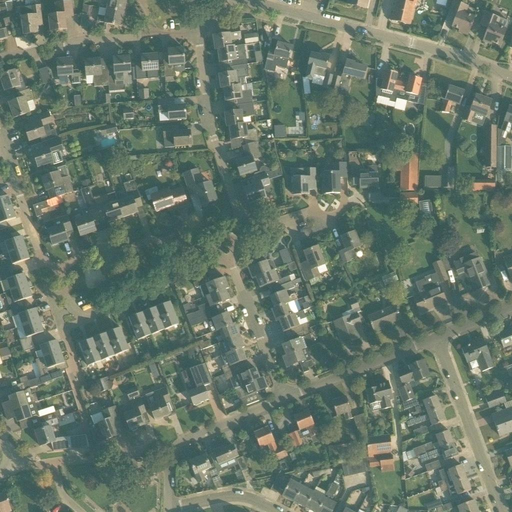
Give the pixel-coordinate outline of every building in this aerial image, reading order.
[(107,9),(124,12),(126,0),(97,0),(108,2),(107,9)] [(348,0),(347,5),(366,9),(367,0),(348,0)] [(396,0),(391,21),(410,25),(415,3),(416,4),(416,0),(396,0)] [(67,30),(65,17),(73,16),(71,1),(59,3),(60,15),(48,16),(50,32),(67,30)] [(465,6),(453,1),(448,13),(456,16),(452,27),(459,30),(458,33),(467,36),(474,18),(462,13),(465,6)] [(0,5),(0,12),(0,15),(0,14),(0,39),(7,38),(4,26),(10,25),(5,4),(0,5)] [(30,7),(20,9),(21,17),(24,35),(38,33),(38,26),(37,21),(43,21),(41,6),(30,7)] [(98,16),(97,22),(104,23),(104,24),(121,27),(124,12),(107,9),(105,17),(98,16)] [(485,13),(483,18),(480,25),(488,28),(483,42),(491,45),(492,43),(500,46),(509,22),(498,17),(497,18),(485,13)] [(82,14),(82,17),(80,27),(87,28),(90,15),(82,14)] [(241,39),(239,27),(223,29),(225,29),(225,35),(213,36),(215,50),(231,47),(230,40),(241,39)] [(258,42),(257,34),(256,33),(244,35),(245,44),(252,43),(258,42)] [(276,67),(286,70),(292,47),(277,43),(275,50),(269,49),(264,70),(274,72),(276,67)] [(232,61),(233,67),(247,65),(245,52),(235,54),(234,47),(231,47),(215,50),(218,50),(219,60),(218,60),(218,61),(219,61),(220,63),(232,61)] [(163,62),(165,77),(175,77),(174,66),(184,65),(183,49),(168,50),(169,61),(163,62)] [(325,74),(329,56),(321,54),(321,56),(311,53),(308,66),(309,66),(305,79),(313,81),(314,75),(325,77),(326,74),(325,74)] [(148,71),(157,70),(158,70),(157,55),(141,56),(142,66),(136,67),(137,80),(148,79),(148,71)] [(114,70),(108,71),(109,86),(125,85),(124,73),(130,73),(129,57),(113,58),(113,59),(114,68),(114,70)] [(72,71),(71,59),(57,60),(58,77),(67,76),(68,84),(80,83),(79,71),(72,71)] [(109,86),(108,71),(101,71),(100,59),(85,60),(86,77),(93,76),(94,87),(109,86)] [(333,76),(330,89),(337,91),(339,86),(348,88),(350,77),(363,80),(367,68),(354,64),(355,63),(347,60),(342,78),(333,76)] [(221,89),(223,88),(243,85),(242,78),(248,77),(247,65),(233,67),(234,73),(219,75),(221,89)] [(39,70),(43,85),(51,82),(46,68),(39,70)] [(20,86),(15,71),(0,75),(0,77),(5,91),(15,88),(17,93),(27,90),(25,84),(20,86)] [(398,82),(395,81),(397,73),(385,71),(385,72),(383,71),(381,80),(383,80),(381,90),(391,93),(390,98),(396,99),(398,91),(396,91),(398,82)] [(326,74),(325,77),(322,87),(330,89),(333,76),(326,74)] [(398,91),(396,99),(405,101),(407,94),(417,96),(421,79),(410,77),(408,85),(398,82),(396,91),(398,91)] [(239,105),(253,103),(251,91),(247,91),(246,84),(243,85),(223,88),(225,99),(224,99),(224,100),(225,99),(225,101),(238,99),(239,105)] [(460,105),(464,92),(449,86),(447,93),(443,92),(440,99),(445,100),(441,112),(437,112),(433,148),(447,149),(452,114),(448,113),(452,103),(460,105)] [(30,89),(27,90),(17,93),(19,100),(9,103),(14,118),(29,113),(26,103),(34,100),(30,89)] [(148,89),(139,90),(139,100),(149,99),(148,89)] [(1,100),(3,104),(16,97),(15,93),(1,100)] [(110,103),(109,94),(102,95),(102,103),(110,103)] [(486,117),(491,101),(476,96),(471,109),(468,107),(463,120),(471,123),(475,113),(486,117)] [(160,121),(162,121),(162,122),(186,120),(185,105),(174,106),(174,99),(158,100),(160,121)] [(227,127),(229,127),(243,125),(242,117),(254,115),(253,103),(239,105),(239,111),(225,114),(227,127)] [(501,131),(508,133),(511,124),(511,123),(511,108),(509,107),(504,121),(505,121),(501,131)] [(123,120),(134,119),(133,109),(122,110),(123,120)] [(42,143),(57,138),(55,129),(50,131),(48,125),(53,123),(49,112),(26,120),(29,126),(24,127),(29,142),(40,138),(42,143)] [(361,114),(361,122),(372,122),(373,114),(361,114)] [(115,123),(105,126),(107,135),(117,132),(115,123)] [(243,138),(245,146),(256,142),(258,142),(257,129),(246,131),(245,124),(243,125),(229,127),(231,137),(230,137),(230,138),(231,138),(231,140),(243,138)] [(178,126),(163,127),(164,139),(174,139),(174,147),(191,146),(190,131),(178,132),(178,126)] [(495,169),(496,159),(496,126),(485,126),(485,148),(485,169),(495,169)] [(57,138),(42,143),(44,149),(33,153),(38,168),(53,162),(54,165),(62,162),(59,152),(63,150),(58,137),(57,138)] [(247,159),(236,162),(240,176),(256,171),(252,160),(261,157),(256,142),(245,146),(243,147),(247,159)] [(510,147),(497,147),(497,171),(511,171),(511,147),(510,147)] [(349,163),(353,163),(358,158),(358,153),(348,153),(349,163)] [(398,153),(397,172),(401,172),(400,191),(416,191),(417,170),(418,170),(418,154),(398,153)] [(334,173),(323,174),(322,174),(324,194),(340,193),(339,178),(346,178),(346,164),(333,165),(334,173)] [(261,167),(259,171),(259,172),(254,174),(253,176),(254,178),(266,174),(269,173),(268,168),(264,166),(261,167)] [(380,202),(380,192),(378,192),(377,175),(377,166),(368,167),(368,172),(352,173),(353,186),(360,185),(360,189),(368,189),(369,202),(380,202)] [(195,189),(197,194),(201,206),(217,201),(210,183),(203,185),(198,169),(183,175),(188,192),(190,196),(189,191),(195,189)] [(288,179),(288,181),(288,191),(293,191),(293,195),(309,195),(309,191),(317,190),(316,169),(303,170),(304,178),(292,179),(288,179)] [(442,176),(441,187),(454,187),(455,169),(442,169),(442,176)] [(68,177),(66,178),(61,180),(59,172),(41,178),(46,191),(48,191),(51,200),(60,197),(73,192),(68,177)] [(244,189),(249,204),(265,199),(262,188),(269,185),(266,174),(254,178),(253,178),(255,185),(244,189)] [(424,188),(440,188),(440,176),(424,176),(424,188)] [(89,180),(82,182),(84,188),(91,186),(89,180)] [(128,199),(118,202),(123,218),(137,213),(136,208),(142,206),(134,181),(123,184),(128,199)] [(84,189),(83,189),(87,199),(93,197),(92,195),(89,187),(84,189)] [(148,201),(152,200),(156,212),(171,207),(172,210),(187,205),(182,187),(170,191),(169,190),(158,193),(156,188),(144,192),(148,201)] [(95,205),(101,220),(107,218),(109,222),(123,218),(118,202),(110,205),(108,196),(104,195),(93,199),(95,205)] [(0,211),(12,207),(8,196),(0,198),(0,211)] [(50,207),(50,206),(48,201),(33,206),(36,217),(43,215),(41,210),(50,207)] [(420,219),(431,219),(430,201),(419,202),(420,219)] [(72,230),(72,229),(78,228),(80,237),(96,231),(92,221),(100,219),(100,220),(101,220),(95,205),(80,210),(83,218),(75,221),(73,214),(68,216),(72,230)] [(16,218),(12,207),(0,211),(0,230),(8,227),(6,222),(16,218)] [(45,223),(46,223),(48,231),(47,231),(52,246),(68,241),(64,231),(71,229),(72,231),(72,230),(68,216),(67,215),(45,223)] [(356,257),(353,250),(361,247),(355,232),(341,238),(345,250),(339,252),(343,264),(351,262),(350,260),(356,257)] [(22,237),(12,240),(10,234),(0,237),(0,242),(0,244),(5,242),(9,254),(26,248),(22,237)] [(301,265),(301,266),(308,282),(309,281),(311,286),(321,282),(319,277),(320,276),(317,268),(325,265),(318,247),(304,252),(308,262),(301,265)] [(29,259),(26,248),(9,254),(13,265),(29,259)] [(485,279),(488,278),(480,258),(478,259),(476,254),(460,260),(460,259),(459,260),(460,261),(453,264),(458,276),(465,273),(473,292),(487,287),(483,279),(485,278),(485,279)] [(270,272),(274,270),(276,269),(273,262),(269,260),(266,261),(248,269),(252,279),(256,278),(255,278),(271,272),(270,272)] [(440,261),(432,264),(437,277),(446,274),(440,261)] [(0,275),(10,272),(8,266),(0,268),(0,275)] [(270,284),(272,289),(291,282),(289,277),(281,280),(280,277),(278,276),(277,277),(274,270),(270,272),(271,272),(255,278),(256,278),(260,288),(270,284)] [(12,278),(10,272),(0,275),(0,281),(6,280),(10,292),(32,284),(31,281),(27,282),(24,274),(12,278)] [(425,282),(416,285),(419,294),(413,296),(420,314),(446,303),(436,277),(431,279),(430,275),(424,278),(425,282)] [(193,283),(195,288),(197,288),(200,287),(204,298),(206,297),(225,290),(229,288),(224,278),(211,283),(209,277),(193,283)] [(341,278),(338,285),(347,289),(350,282),(341,278)] [(269,297),(274,309),(287,303),(287,304),(294,301),(297,300),(296,295),(294,294),(290,296),(289,297),(288,298),(285,291),(293,288),(291,282),(272,289),(270,290),(272,296),(269,297)] [(33,288),(32,284),(10,292),(14,303),(10,304),(12,310),(24,306),(22,301),(32,297),(29,289),(33,288)] [(195,320),(207,315),(210,314),(208,308),(229,300),(225,290),(206,297),(209,303),(198,307),(199,311),(193,314),(195,320)] [(272,304),(267,292),(263,293),(268,306),(272,304)] [(359,308),(356,300),(349,302),(352,310),(359,308)] [(287,303),(274,309),(271,310),(276,322),(279,321),(279,320),(292,315),(298,313),(294,301),(287,304),(287,303)] [(302,305),(304,310),(313,306),(311,301),(302,305)] [(157,311),(164,328),(165,330),(173,327),(172,325),(178,323),(170,302),(162,305),(164,308),(157,311)] [(26,312),(24,306),(12,310),(14,316),(18,315),(22,327),(44,319),(43,316),(38,317),(36,309),(26,312)] [(367,317),(369,320),(374,333),(382,329),(381,326),(385,324),(385,326),(401,320),(395,306),(375,314),(376,317),(369,320),(368,317),(367,317)] [(150,313),(144,316),(151,333),(152,335),(159,332),(159,330),(164,328),(157,311),(156,307),(149,310),(150,313)] [(293,328),(296,334),(309,329),(307,323),(299,326),(296,319),(300,318),(301,320),(306,318),(303,311),(298,313),(292,315),(279,320),(279,321),(283,332),(293,328)] [(144,316),(143,313),(136,315),(137,319),(131,321),(129,318),(138,341),(146,337),(145,335),(151,333),(144,316)] [(210,334),(216,331),(220,330),(232,325),(228,313),(212,319),(214,326),(208,329),(210,334)] [(361,324),(356,314),(350,316),(333,323),(339,337),(342,336),(345,344),(351,341),(351,342),(359,339),(359,338),(357,339),(352,327),(361,324)] [(207,315),(195,320),(189,322),(191,328),(209,320),(207,315)] [(19,340),(21,346),(33,342),(31,336),(43,332),(41,324),(45,322),(44,319),(22,327),(26,338),(19,340)] [(232,325),(220,330),(224,341),(239,335),(235,324),(232,325)] [(114,334),(108,337),(107,337),(114,354),(115,356),(123,353),(122,351),(128,349),(120,328),(113,331),(114,334)] [(511,328),(498,334),(504,348),(511,344),(511,328)] [(282,345),(286,356),(301,350),(307,348),(314,346),(309,335),(311,334),(309,329),(296,334),(298,333),(300,338),(282,345)] [(100,339),(94,342),(101,359),(102,361),(109,358),(108,356),(114,354),(107,337),(108,337),(106,333),(99,336),(100,339)] [(224,341),(224,342),(218,344),(222,355),(228,353),(241,348),(244,347),(239,335),(224,341)] [(461,349),(467,363),(477,359),(482,372),(493,368),(488,354),(489,354),(482,337),(470,342),(469,345),(468,346),(461,349)] [(101,359),(94,342),(93,339),(86,341),(87,345),(81,347),(80,344),(79,344),(88,367),(96,363),(95,361),(101,359)] [(198,342),(201,350),(211,346),(209,341),(204,343),(203,340),(198,342)] [(36,360),(61,352),(57,341),(40,346),(41,350),(35,353),(37,360),(35,360),(36,360)] [(326,341),(319,344),(320,348),(325,350),(329,348),(326,341)] [(35,348),(33,342),(21,346),(23,352),(35,348)] [(8,347),(0,349),(0,353),(2,361),(11,359),(8,347)] [(190,356),(197,353),(195,347),(188,349),(190,356)] [(221,356),(223,361),(227,359),(230,366),(246,360),(241,348),(228,353),(222,355),(221,356)] [(286,356),(282,357),(286,368),(299,363),(303,373),(309,371),(308,368),(313,366),(307,348),(301,350),(286,356)] [(61,352),(36,360),(41,378),(54,374),(57,372),(55,366),(64,363),(61,352)] [(409,367),(410,369),(405,371),(405,370),(398,372),(403,385),(414,380),(415,382),(429,377),(423,361),(409,367)] [(147,365),(152,378),(159,375),(154,363),(147,365)] [(189,378),(194,390),(188,392),(193,406),(209,400),(206,393),(213,390),(209,378),(204,364),(189,370),(192,377),(189,378)] [(237,376),(241,387),(260,379),(256,369),(246,373),(237,376)] [(26,383),(28,389),(45,383),(52,380),(55,379),(54,374),(41,378),(28,382),(26,383)] [(263,378),(260,379),(241,387),(240,387),(244,398),(238,400),(242,408),(259,401),(256,393),(267,389),(263,378)] [(96,382),(99,391),(100,393),(108,390),(104,379),(96,382)] [(393,400),(392,397),(388,382),(377,385),(377,388),(366,390),(368,398),(367,399),(366,400),(367,404),(368,404),(369,404),(370,405),(379,403),(381,410),(391,408),(390,400),(393,400)] [(403,403),(414,399),(409,385),(398,389),(403,403)] [(146,414),(145,411),(140,398),(136,387),(126,391),(134,410),(124,414),(130,430),(129,430),(129,431),(131,431),(132,432),(137,430),(137,428),(144,425),(140,416),(146,414)] [(140,398),(145,411),(151,409),(155,421),(169,415),(165,405),(172,403),(166,387),(156,391),(158,395),(154,397),(156,403),(150,406),(146,396),(140,398)] [(2,404),(5,412),(27,405),(33,403),(31,396),(25,398),(23,392),(9,397),(11,402),(2,404)] [(489,409),(506,402),(502,392),(496,394),(497,396),(486,400),(489,409)] [(436,396),(423,401),(425,409),(416,413),(412,414),(414,419),(441,409),(436,396)] [(351,412),(346,397),(332,402),(336,416),(343,414),(346,420),(351,419),(349,412),(351,412)] [(403,403),(402,403),(405,410),(414,407),(418,405),(417,403),(415,399),(414,399),(403,403)] [(33,403),(5,412),(8,420),(16,418),(17,422),(18,422),(19,422),(28,419),(30,427),(41,424),(57,419),(55,412),(40,417),(39,414),(35,402),(33,403)] [(91,417),(94,426),(95,428),(91,429),(97,444),(96,445),(106,441),(105,441),(105,440),(118,435),(113,423),(120,420),(115,407),(91,417)] [(508,417),(494,422),(499,436),(511,431),(511,408),(506,411),(508,417)] [(406,422),(408,427),(429,419),(432,426),(445,422),(441,409),(414,419),(406,422)] [(321,426),(315,428),(313,425),(314,425),(308,411),(294,417),(299,431),(307,428),(311,438),(322,433),(321,426)] [(353,417),(359,438),(365,436),(364,414),(353,417)] [(43,429),(35,431),(40,447),(51,443),(53,452),(69,450),(68,440),(56,441),(55,439),(51,426),(58,424),(57,419),(41,424),(43,429)] [(415,438),(428,433),(425,426),(412,432),(415,438)] [(268,445),(271,452),(275,462),(287,457),(282,446),(276,449),(274,442),(268,428),(254,434),(260,448),(268,445)] [(291,434),(297,447),(303,444),(297,431),(291,434)] [(436,436),(438,443),(432,445),(431,443),(412,450),(413,451),(403,455),(403,462),(419,456),(427,453),(453,443),(448,431),(436,436)] [(366,438),(367,454),(392,452),(390,436),(366,438)] [(430,460),(443,455),(445,461),(458,456),(453,443),(427,453),(430,460)] [(222,447),(213,451),(219,465),(237,457),(233,445),(223,449),(222,447)] [(210,468),(205,455),(189,462),(199,483),(205,480),(201,472),(210,468)] [(389,455),(379,457),(380,466),(393,465),(392,455),(389,455)] [(243,457),(236,460),(245,483),(252,480),(243,457)] [(360,459),(363,473),(369,471),(368,458),(368,457),(360,459)] [(357,474),(363,473),(360,459),(354,461),(357,474)] [(357,474),(354,461),(348,462),(351,476),(357,474)] [(427,472),(441,468),(438,461),(425,466),(427,472)] [(351,476),(348,462),(341,463),(344,477),(351,476)] [(447,485),(453,483),(466,478),(461,466),(442,472),(445,480),(447,485)] [(215,469),(211,471),(209,472),(216,490),(224,488),(215,469)] [(137,470),(130,471),(132,488),(147,486),(146,479),(139,479),(137,470)] [(277,494),(283,481),(286,476),(277,478),(270,490),(277,494)] [(470,491),(466,478),(453,483),(447,485),(449,490),(448,490),(451,498),(457,495),(470,491)] [(282,496),(294,503),(302,486),(290,480),(282,496)] [(332,484),(324,498),(317,511),(332,511),(336,504),(330,501),(331,498),(332,499),(338,487),(332,484)] [(294,503),(305,508),(313,492),(302,486),(294,503)] [(305,508),(312,511),(317,511),(324,498),(313,492),(305,508)] [(0,511),(9,511),(11,511),(7,501),(9,501),(6,493),(0,495),(0,511)] [(439,500),(424,504),(425,509),(440,506),(439,500)] [(459,511),(478,511),(474,501),(457,507),(459,511)] [(442,506),(444,511),(455,508),(453,503),(442,506)]
